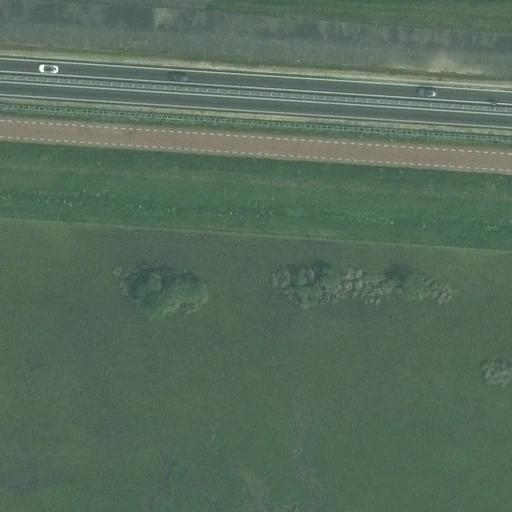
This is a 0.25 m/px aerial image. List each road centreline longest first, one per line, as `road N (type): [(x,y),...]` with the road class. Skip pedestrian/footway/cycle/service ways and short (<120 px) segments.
road 1 (tertiary): [(511,163),(0,130)]
road 2 (trunk): [(511,103),(0,70)]
road 3 (trunk): [(0,89),(511,122)]
